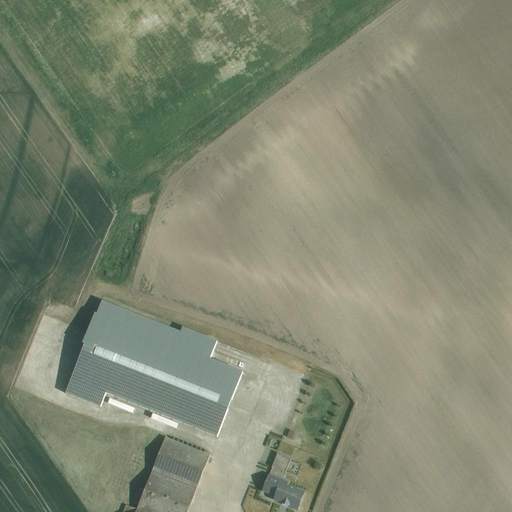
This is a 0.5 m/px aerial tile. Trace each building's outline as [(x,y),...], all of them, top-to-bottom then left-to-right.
[(102,302),(66,395),(101,408),(106,394),(217,438),(243,373),(210,360),(217,342),(183,328),(181,333),(102,302)] [(290,431),(287,438),(295,441),(298,434),(290,431)] [(268,447),(271,439),(265,437),(262,444),(268,447)] [(126,506),(123,511),(187,511),(210,456),(165,438),(137,510),(126,506)] [(277,454),(272,468),(285,474),(291,459),(277,454)] [(269,476),(264,488),(273,491),(271,496),(276,497),(274,501),(282,504),(281,504),(289,507),(293,508),(292,509),(298,511),(300,508),(299,507),(304,494),(287,487),(288,483),(269,476)]
